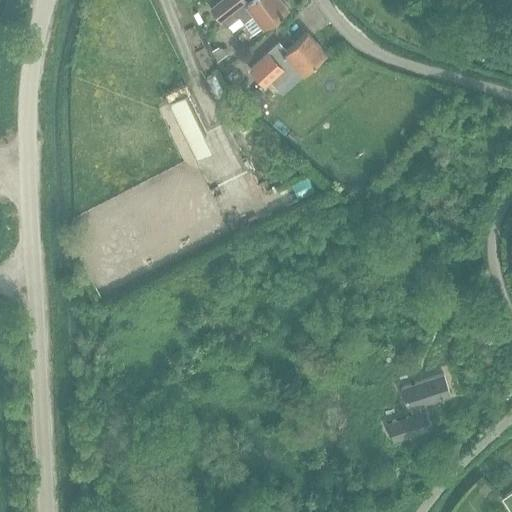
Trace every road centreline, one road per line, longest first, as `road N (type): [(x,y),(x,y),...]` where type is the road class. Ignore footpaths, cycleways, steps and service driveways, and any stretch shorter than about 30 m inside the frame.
road 1 (unclassified): [(46,511),(27,150),(44,0)]
road 2 (residential): [(511,97),(375,52),(322,0)]
road 3 (unclassified): [(511,321),(491,257),(495,221),(511,194)]
road 4 (unclassified): [(420,511),(511,413)]
